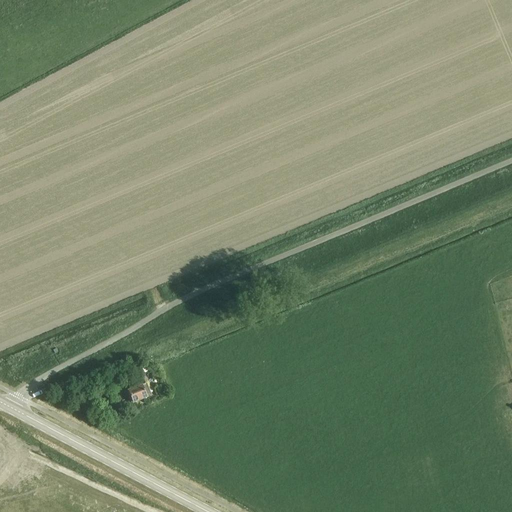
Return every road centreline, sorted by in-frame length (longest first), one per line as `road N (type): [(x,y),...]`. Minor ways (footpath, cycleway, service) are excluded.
road 1 (unclassified): [(11,409),(35,383),(177,304),(511,164)]
road 2 (tertiary): [(206,511),(11,409)]
